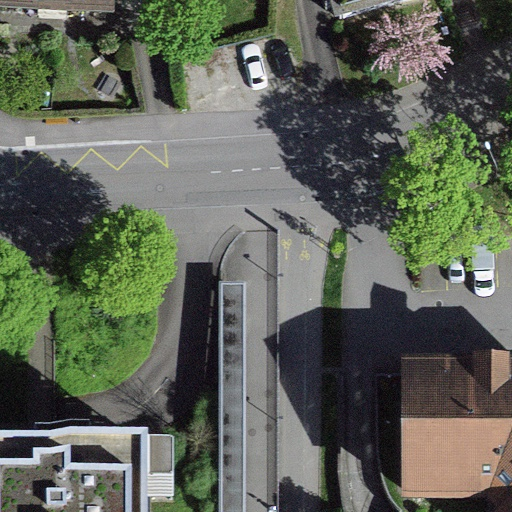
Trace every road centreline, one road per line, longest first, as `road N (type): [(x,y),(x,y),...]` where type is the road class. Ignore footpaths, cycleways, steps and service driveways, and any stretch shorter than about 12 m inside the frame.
road 1 (residential): [(511,95),(429,133),(296,166),(0,182)]
road 2 (unknown): [(155,177),(144,0)]
